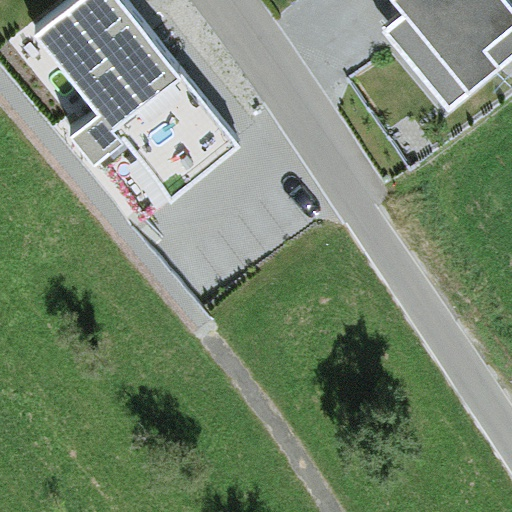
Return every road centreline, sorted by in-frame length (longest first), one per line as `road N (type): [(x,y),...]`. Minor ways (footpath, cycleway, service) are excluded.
road 1 (residential): [(0,92),(188,314),(325,511)]
road 2 (unclassified): [(511,431),(224,0)]
